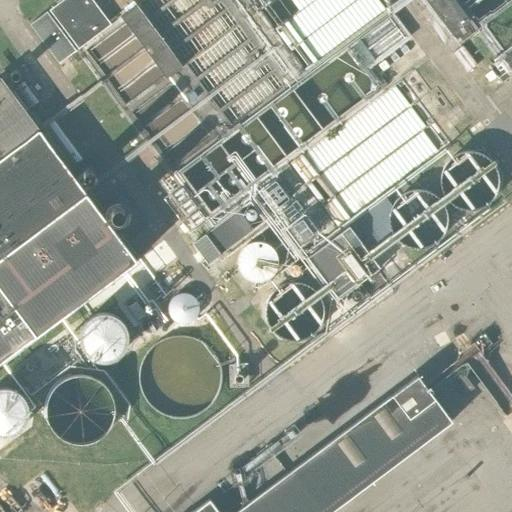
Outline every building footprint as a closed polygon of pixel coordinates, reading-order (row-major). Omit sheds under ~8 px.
[(111,24),(92,0),(61,0),(28,26),(57,64),(111,24)] [(475,29),(453,0),(425,0),(456,42),(475,29)] [(180,63),(134,3),(119,15),(165,75),(180,63)] [(209,213),(380,83),(367,67),(407,36),(387,11),(179,173),(209,213)] [(510,71),(511,69),(511,39),(496,52),(510,71)] [(135,259),(1,78),(0,78),(0,356),(33,333),(33,334),(135,259)] [(413,258),(507,186),(473,141),(379,213),(413,258)] [(206,261),(261,218),(248,201),(192,244),(206,261)] [(346,226),(306,256),(337,296),(376,267),(346,226)] [(258,278),(266,275),(270,270),(273,264),(274,258),(273,251),(269,246),(262,241),(255,239),(247,241),(240,246),(236,253),(235,261),(238,268),(243,274),(250,278),(258,278)] [(305,333),(314,326),(320,316),(321,305),(317,294),(310,285),(300,281),(290,280),(280,282),(272,289),(266,298),(264,309),(267,320),(274,329),(283,335),(295,336),(305,333)] [(194,284),(167,293),(175,317),(202,308),(194,284)] [(138,381),(143,394),(156,407),(173,414),(191,412),(207,403),(217,388),(219,370),(215,356),(207,344),(194,336),(180,333),(166,335),(153,342),(143,353),(138,366),(138,381)] [(65,436),(80,439),(90,437),(100,432),(107,424),(111,413),(112,401),(107,389),(99,379),(88,374),(75,373),(61,378),(51,388),(46,401),(47,415),(54,428),(65,436)] [(417,375),(233,511),(222,511),(212,497),(192,511),(326,511),(450,420),(417,375)]
